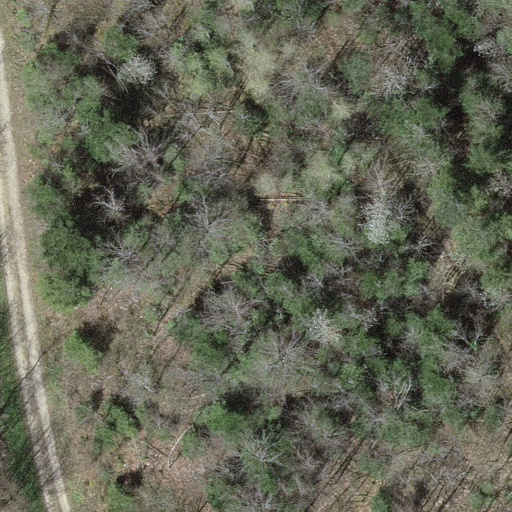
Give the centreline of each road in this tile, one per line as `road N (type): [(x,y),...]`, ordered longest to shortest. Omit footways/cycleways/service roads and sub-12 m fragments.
road 1 (track): [(307,0),(511,373)]
road 2 (track): [(0,108),(38,420),(64,511)]
